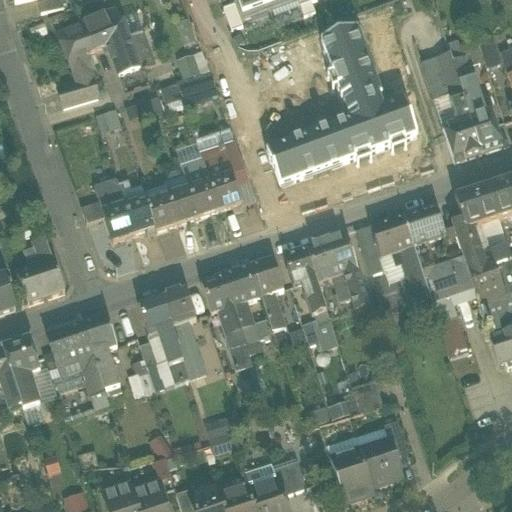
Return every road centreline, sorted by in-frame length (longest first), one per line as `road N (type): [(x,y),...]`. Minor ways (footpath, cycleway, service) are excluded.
road 1 (residential): [(511,170),(95,306)]
road 2 (residential): [(95,306),(0,42)]
